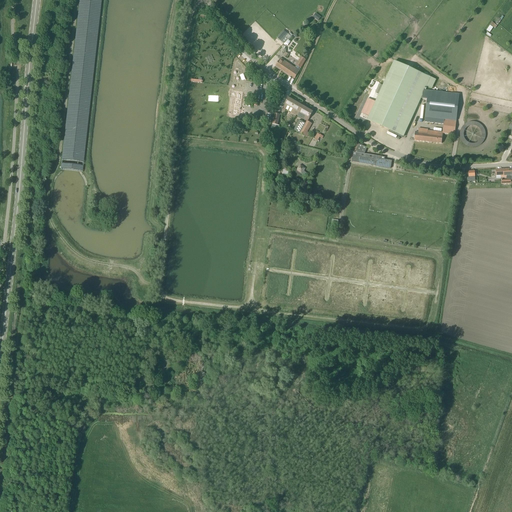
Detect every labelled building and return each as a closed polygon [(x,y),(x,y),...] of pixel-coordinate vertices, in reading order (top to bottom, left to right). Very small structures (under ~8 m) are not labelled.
[(492,22),(486,30),(489,32),(493,27),(495,28),(497,25),(492,22)] [(288,34),(287,33),(284,30),(277,38),(284,44),(288,40),(293,35),(289,33),(288,34)] [(295,79),(299,71),(306,60),(301,57),(294,69),(290,66),(291,65),(285,61),(284,62),(280,59),(276,66),(295,79)] [(400,135),(396,133),(423,74),(395,61),(368,120),(364,119),(361,125),(397,141),(400,135)] [(431,91),(424,91),(423,91),(422,99),(427,99),(426,108),(425,122),(444,125),(444,119),(456,121),(459,95),(431,91)] [(236,93),(235,93),(234,97),(235,97),(232,116),(239,117),(243,93),(236,92),(236,93)] [(296,115),(298,112),(302,105),(289,97),(285,104),(283,110),(285,111),(286,109),(296,115)] [(372,100),(367,110),(371,112),(375,102),(372,100)] [(302,105),(298,112),(309,119),(313,111),(302,105)] [(455,134),(456,121),(444,119),(444,125),(443,132),(443,133),(455,134)] [(300,120),(294,130),(300,134),(306,124),(300,120)] [(306,124),(300,134),(305,136),(307,132),(305,130),(309,122),(308,121),(307,121),(306,124)] [(464,132),(467,143),(472,143),(472,147),(474,146),(476,146),(484,143),(484,132),(481,122),(472,122),(461,125),(464,132)] [(442,144),(443,133),(443,132),(428,131),(428,133),(415,132),(414,140),(442,144)] [(367,148),(359,144),(355,152),(353,152),(352,162),(352,161),(373,164),(373,166),(391,169),(392,161),(385,160),(385,157),(364,154),(367,148)] [(296,170),(301,174),(306,169),(300,164),(296,170)] [(509,172),(509,169),(496,170),(496,169),(496,177),(501,177),(509,177),(509,180),(507,180),(507,184),(511,184),(510,175),(510,172),(509,172)]
